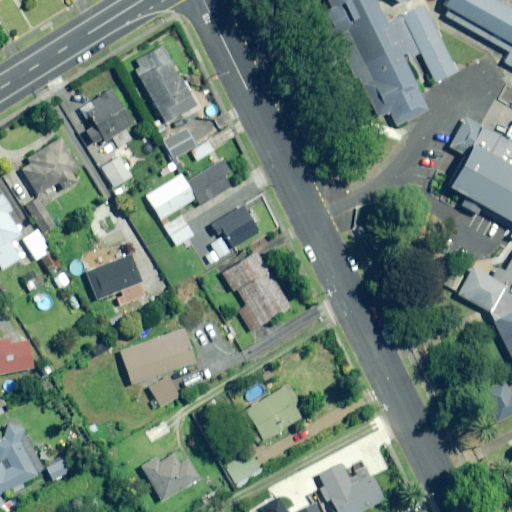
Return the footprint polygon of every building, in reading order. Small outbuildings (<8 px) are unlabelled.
[(417,102),(366,0),(316,0),(377,122),(417,102)] [(449,61),(418,0),(412,0),(393,10),(424,73),(449,61)] [(511,0),(442,0),(502,35),(493,50),(511,61),(511,0)] [(179,115),(195,106),(160,43),(133,57),(139,69),(134,71),(165,126),(162,128),(167,137),(161,141),(172,160),(196,147),(180,118),(179,115)] [(92,145),(100,140),(104,146),(112,141),(116,148),(129,140),(123,130),(130,126),(108,92),(83,108),(94,126),(84,132),(92,145)] [(511,141),(456,109),(439,138),(453,146),(432,181),(508,225),(481,271),(511,289),(511,141)] [(20,171),(28,184),(35,197),(57,184),(61,192),(76,183),(73,178),(80,174),(69,156),(59,139),(27,158),(31,165),(20,171)] [(187,155),(191,161),(194,159),(196,163),(209,155),(212,160),(215,165),(186,183),(181,174),(145,196),(169,236),(186,226),(181,217),(169,224),(165,217),(177,210),(195,199),(199,207),(230,188),(223,176),(227,173),(216,155),(208,142),(187,155)] [(131,177),(118,157),(100,168),(113,188),(131,177)] [(9,211),(0,195),(0,270),(19,259),(8,242),(19,235),(5,213),(9,211)] [(53,226),(37,199),(24,207),(41,233),(53,226)] [(253,211),(249,213),(244,205),(210,225),(216,235),(222,232),(231,249),(260,232),(255,224),(259,221),(253,211)] [(34,261),(39,258),(48,273),(59,266),(50,251),(37,230),(21,239),(34,261)] [(95,302),(113,295),(119,292),(121,297),(115,299),(118,307),(143,297),(123,245),(126,244),(121,230),(96,239),(106,266),(84,274),(95,302)] [(229,253),(220,238),(210,245),(214,251),(205,257),(210,265),(229,253)] [(289,308),(255,252),(220,274),(231,292),(235,290),(246,308),(238,313),(249,332),(289,308)] [(511,289),(481,271),(461,260),(446,285),(478,304),(483,307),(511,371),(511,380),(494,388),(503,408),(511,403),(511,289)] [(39,283),(32,272),(21,280),(28,290),(39,283)] [(194,363),(182,330),(118,352),(129,386),(194,363)] [(0,374),(30,369),(24,341),(8,344),(7,340),(0,341),(0,374)] [(269,379),(282,382),(284,370),(270,367),(260,374),(265,382),(269,379)] [(178,398),(166,378),(147,389),(159,409),(178,398)] [(243,443),(252,438),(256,444),(301,418),(283,387),(243,411),(247,419),(233,427),(243,443)] [(172,431),(165,420),(144,433),(151,445),(172,431)] [(0,494),(10,489),(12,493),(24,487),(22,483),(44,471),(23,432),(24,428),(4,423),(0,438),(0,494)] [(263,475),(250,453),(225,468),(238,490),(263,475)] [(179,463),(174,455),(157,465),(154,460),(140,468),(160,502),(199,479),(187,459),(179,463)] [(334,511),(359,511),(381,501),(370,478),(351,487),(335,456),(312,467),(323,488),(318,490),(324,502),(328,500),(334,511)] [(72,471),(66,458),(45,469),(52,482),(72,471)] [(7,511),(19,506),(14,498),(0,505),(0,511),(7,511)]
